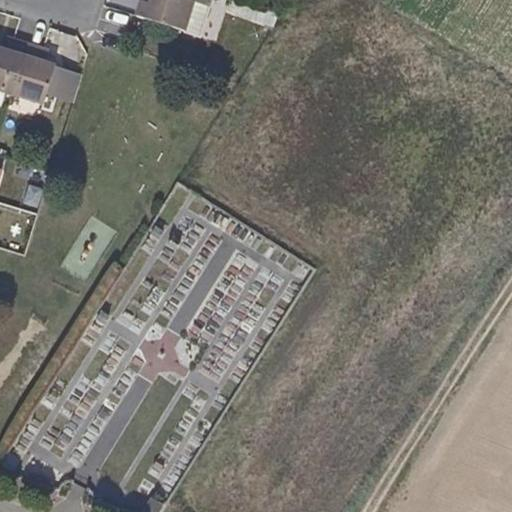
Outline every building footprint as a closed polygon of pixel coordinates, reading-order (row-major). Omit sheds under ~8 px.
[(186,33),(194,3),(188,1),(187,0),(149,0),(149,4),(140,1),(135,17),(186,33)] [(198,37),(207,7),(203,6),(194,3),(186,33),(198,37)] [(231,3),(228,14),(271,26),(274,15),(231,3)] [(78,55),(79,37),(55,36),(55,54),(78,55)] [(0,92),(13,96),(29,45),(6,38),(2,50),(0,49),(0,92)] [(43,106),(55,67),(53,66),(46,64),(48,56),(50,52),(29,45),(13,96),(43,106)] [(53,66),(56,58),(48,56),(46,64),(53,66)] [(46,490),(57,473),(32,456),(21,473),(46,490)] [(160,511),(164,506),(151,498),(141,511),(160,511)]
